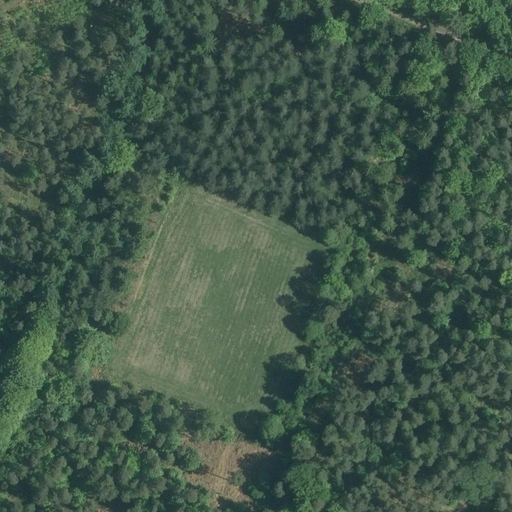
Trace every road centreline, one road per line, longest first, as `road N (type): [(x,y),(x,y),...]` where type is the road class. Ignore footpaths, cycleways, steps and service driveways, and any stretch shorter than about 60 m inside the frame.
road 1 (track): [(0,424),(167,0)]
road 2 (track): [(359,0),(511,56)]
